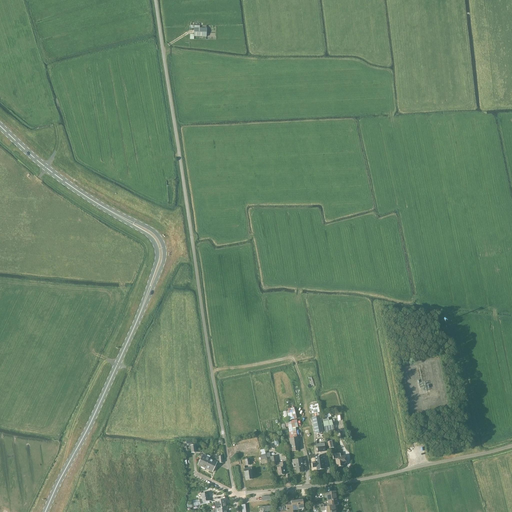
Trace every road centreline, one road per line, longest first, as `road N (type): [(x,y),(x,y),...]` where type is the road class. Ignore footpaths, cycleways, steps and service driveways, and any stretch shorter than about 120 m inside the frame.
road 1 (unclassified): [(222,433),(155,0)]
road 2 (tertiary): [(44,511),(142,305)]
road 3 (unclassified): [(356,480),(511,446)]
road 4 (tertiary): [(109,211),(0,126)]
road 5 (tertiary): [(142,305),(162,244),(147,227),(109,211)]
road 6 (tertiary): [(109,211),(155,246),(142,305)]
